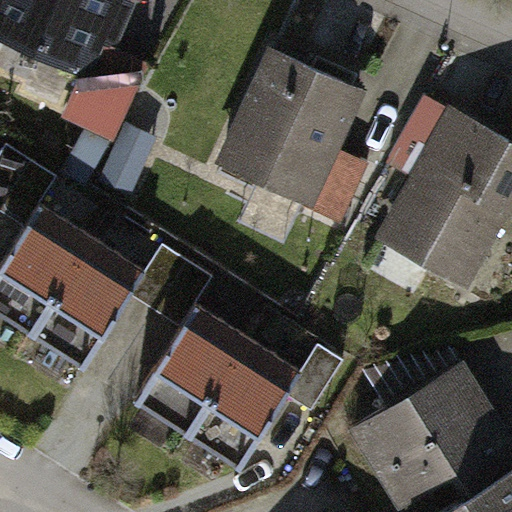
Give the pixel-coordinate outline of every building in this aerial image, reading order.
[(99,32),(116,0),(0,0),(0,32),(77,73),(99,32)] [(121,124),(154,62),(99,32),(77,73),(65,95),(121,124)] [(307,209),(337,149),(364,94),(277,50),(219,166),(307,209)] [(386,160),(416,177),(451,117),(421,99),(386,160)] [(511,216),(511,143),(455,111),(451,117),(416,177),(376,246),(456,292),(503,212),(511,216)] [(142,191),(163,132),(127,119),(106,179),(142,191)] [(0,218),(15,228),(31,203),(49,177),(6,148),(0,156),(0,218)] [(343,227),(373,167),(337,149),(307,209),(343,227)] [(0,293),(87,352),(138,275),(31,203),(15,228),(0,250),(0,293)] [(302,368),(194,302),(133,401),(241,467),(285,395),(302,368)] [(314,349),(302,368),(285,395),(317,415),(346,368),(314,349)] [(427,511),(511,458),(511,438),(462,360),(357,427),(410,511),(427,511)]
